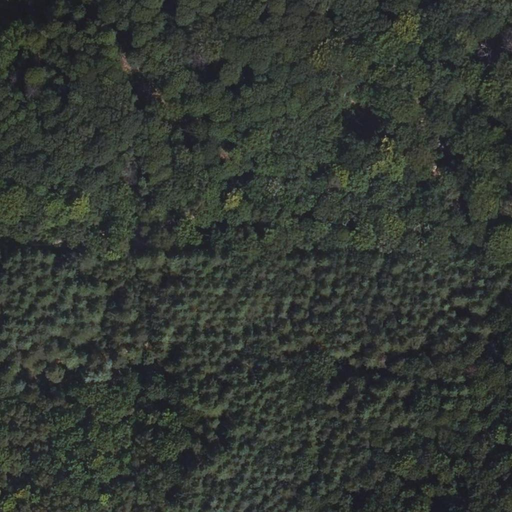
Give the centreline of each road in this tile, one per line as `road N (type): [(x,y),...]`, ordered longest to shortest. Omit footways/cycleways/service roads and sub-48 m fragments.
road 1 (track): [(0,249),(511,245)]
road 2 (track): [(420,245),(430,189),(460,136),(484,64),(511,24)]
road 3 (track): [(487,245),(511,101)]
